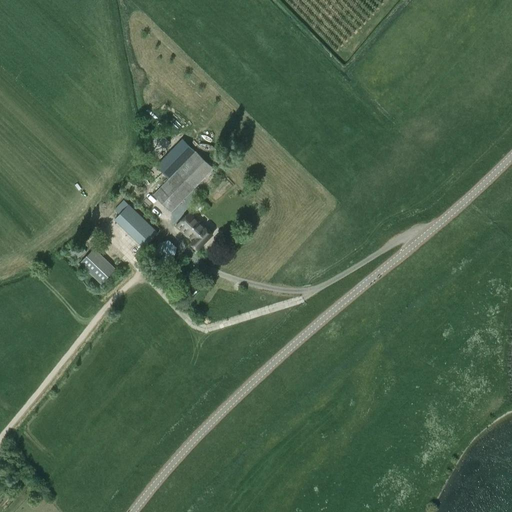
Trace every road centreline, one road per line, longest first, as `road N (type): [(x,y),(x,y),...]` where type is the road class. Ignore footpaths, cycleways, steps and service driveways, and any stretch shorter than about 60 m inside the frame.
road 1 (tertiary): [(132,511),(280,355),(511,155)]
road 2 (track): [(142,272),(0,439)]
road 3 (track): [(311,290),(302,300),(206,329),(192,325),(131,260)]
